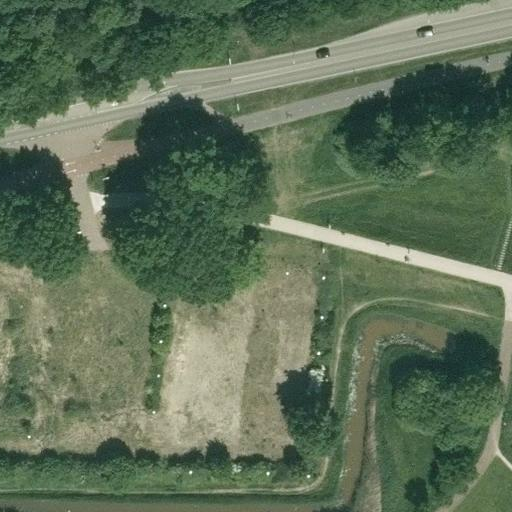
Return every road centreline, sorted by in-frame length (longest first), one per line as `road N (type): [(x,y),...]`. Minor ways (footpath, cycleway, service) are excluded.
road 1 (unclassified): [(511,282),(216,207),(77,201),(70,168)]
road 2 (secondary): [(58,118),(511,22)]
road 3 (track): [(511,141),(227,210)]
